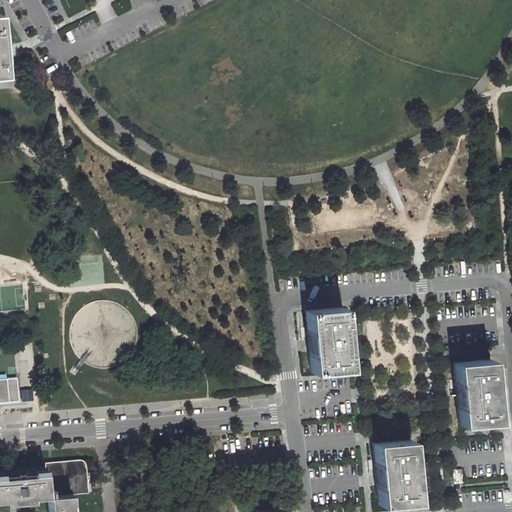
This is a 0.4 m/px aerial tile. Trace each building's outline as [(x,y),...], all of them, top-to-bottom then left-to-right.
[(345,306),(306,310),(312,372),(351,368),(345,306)] [(490,358),(452,362),(460,425),(497,420),(490,358)] [(0,403),(19,402),(17,379),(0,380),(0,403)] [(411,437),(373,441),(380,504),(418,499),(411,437)] [(47,496),(70,494),(88,493),(85,463),(83,460),(79,458),(44,461),(45,473),(47,496)] [(459,469),(451,470),(452,483),(460,482),(459,469)] [(47,496),(45,473),(0,476),(0,500),(15,499),(15,502),(23,501),(22,498),(47,496)] [(71,511),(70,494),(47,496),(48,511),(71,511)]
